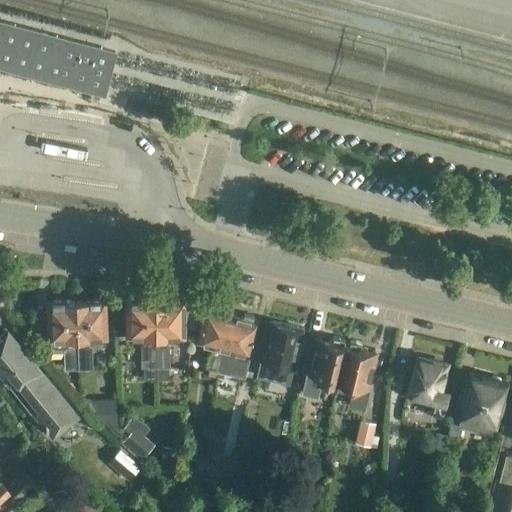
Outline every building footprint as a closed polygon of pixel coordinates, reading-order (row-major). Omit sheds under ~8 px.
[(0,22),(0,67),(103,94),(114,52),(0,22)] [(143,378),(153,378),(154,300),(143,300),(143,301),(127,301),(126,335),(149,335),(149,345),(142,345),(142,366),(143,366),(143,378)] [(154,300),(153,378),(167,378),(168,366),(167,366),(167,345),(166,345),(166,335),(182,335),(183,301),(166,301),(166,300),(154,300)] [(87,301),(75,302),(76,368),(90,367),(89,346),(105,345),(105,335),(103,301),(87,302),(87,301)] [(63,303),(47,304),(49,350),(64,350),(64,368),(76,368),(75,302),(63,302),(63,303)] [(204,309),(197,342),(211,345),(210,349),(209,349),(205,364),(209,365),(207,373),(216,376),(218,368),(223,348),(230,315),(204,309)] [(223,348),(218,368),(227,370),(230,357),(232,350),(249,354),(256,321),(230,315),(223,348)] [(296,355),(300,340),(298,339),(301,329),(270,321),(258,375),(287,382),(294,355),(296,355)] [(7,331),(0,336),(0,372),(2,375),(10,368),(43,408),(34,415),(51,436),(76,417),(7,331)] [(319,385),(335,389),(346,343),(318,336),(312,361),(310,361),(302,393),(316,396),(319,385)] [(374,350),(346,343),(335,389),(351,393),(349,404),(363,407),(371,375),(368,375),(374,350)] [(408,394),(444,402),(447,390),(439,388),(445,365),(417,358),(408,394)] [(458,423),(461,424),(490,432),(493,422),(494,422),(504,382),(470,374),(467,386),(465,386),(461,401),(463,401),(460,414),(458,423)] [(360,418),(355,443),(370,446),(375,421),(360,418)] [(451,422),(448,438),(457,440),(461,424),(458,423),(451,422)] [(511,511),(511,456),(505,455),(490,511),(511,511)] [(58,468),(49,476),(59,486),(66,494),(75,485),(58,468)] [(7,487),(19,499),(34,485),(21,473),(7,487)] [(204,477),(199,500),(224,504),(229,481),(204,477)] [(1,483),(0,484),(0,501),(10,492),(1,483)] [(254,511),(259,492),(231,486),(225,511),(227,511),(254,511)] [(412,499),(410,511),(435,511),(437,502),(412,499)]
